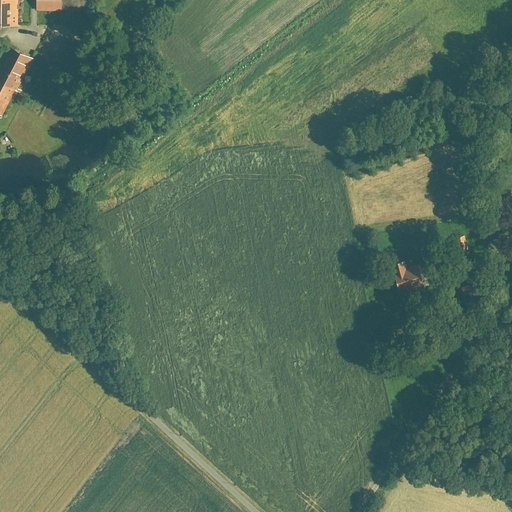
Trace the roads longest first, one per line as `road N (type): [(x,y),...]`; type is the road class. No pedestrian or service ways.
road 1 (residential): [(263,511),(0,257)]
road 2 (residential): [(344,511),(489,298)]
